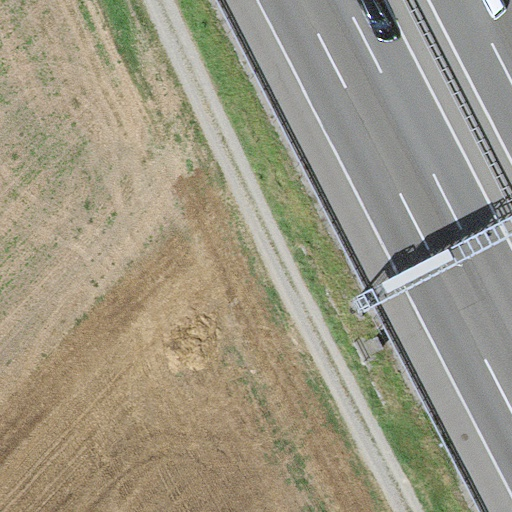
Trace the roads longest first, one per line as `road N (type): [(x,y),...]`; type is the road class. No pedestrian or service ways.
road 1 (track): [(411,511),(161,0)]
road 2 (motorway): [(323,0),(511,368)]
